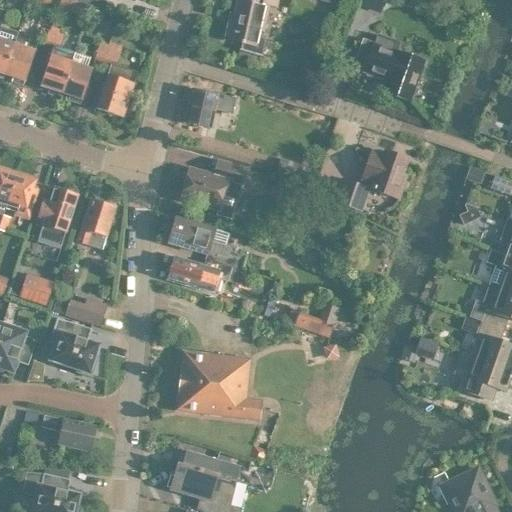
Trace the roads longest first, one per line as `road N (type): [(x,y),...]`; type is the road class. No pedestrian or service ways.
road 1 (residential): [(511,164),(169,59)]
road 2 (residential): [(116,511),(136,171)]
road 3 (residential): [(0,125),(136,171)]
